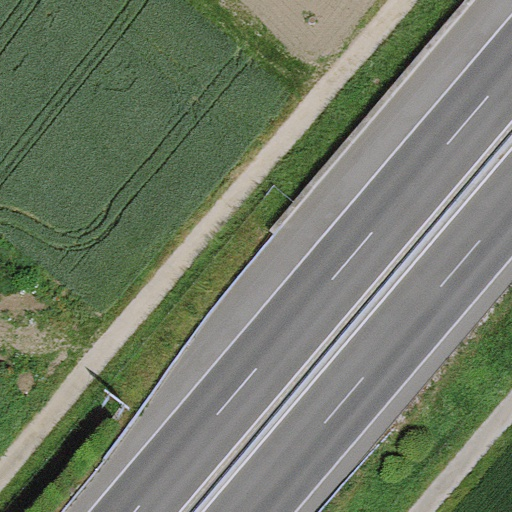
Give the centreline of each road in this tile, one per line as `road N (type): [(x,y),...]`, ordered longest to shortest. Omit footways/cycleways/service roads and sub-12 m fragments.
road 1 (track): [(0,479),(406,0)]
road 2 (motorway): [(511,67),(133,511)]
road 3 (motorway): [(249,511),(511,203)]
